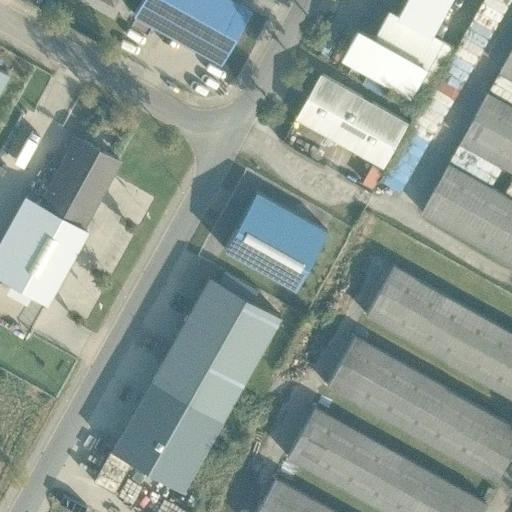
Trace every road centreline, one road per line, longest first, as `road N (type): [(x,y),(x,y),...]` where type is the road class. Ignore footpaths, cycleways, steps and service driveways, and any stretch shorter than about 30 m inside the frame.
road 1 (residential): [(225,137),(16,511)]
road 2 (residential): [(225,137),(0,11)]
road 3 (residential): [(305,0),(225,137)]
